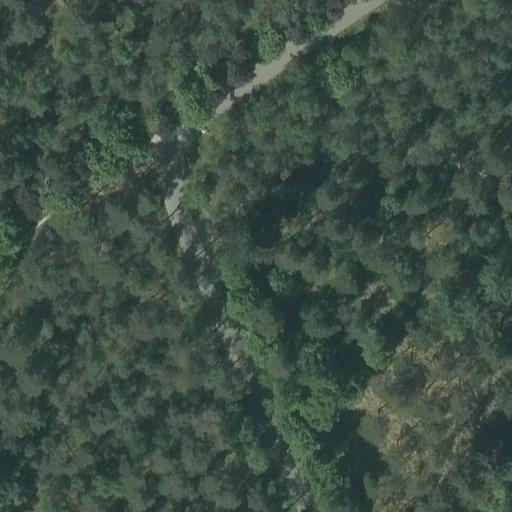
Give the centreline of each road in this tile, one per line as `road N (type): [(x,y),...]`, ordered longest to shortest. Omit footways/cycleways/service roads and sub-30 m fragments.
road 1 (unclassified): [(310,511),(172,181),(167,152),(179,125),(364,0)]
road 2 (track): [(0,250),(176,133)]
